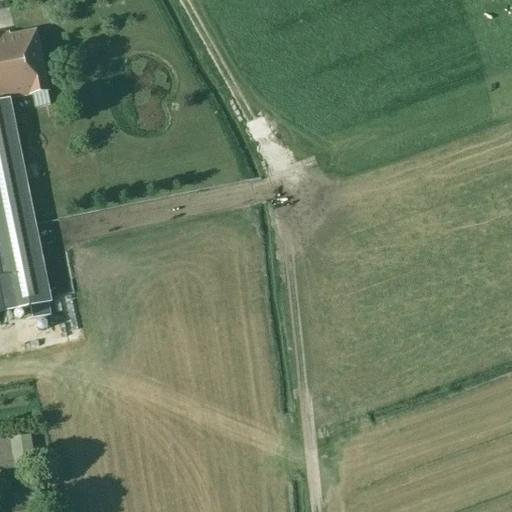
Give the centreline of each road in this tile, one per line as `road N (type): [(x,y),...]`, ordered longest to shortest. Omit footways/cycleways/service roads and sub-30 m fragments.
road 1 (track): [(180,0),(281,185),(315,511)]
road 2 (track): [(28,238),(281,185)]
